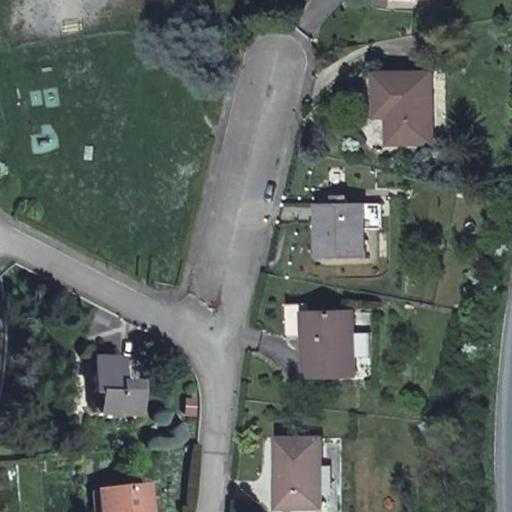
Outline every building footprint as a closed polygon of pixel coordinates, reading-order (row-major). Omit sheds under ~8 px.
[(403,109),(403,115),(403,142),(446,142),(445,71),(390,72),(391,108),(403,109)] [(353,199),(353,198),(312,199),(314,254),(354,254),(354,225),(353,199)] [(369,199),(353,199),(354,225),(369,224),(369,199)] [(306,325),(308,305),(308,296),(292,295),(290,329),(313,330),(313,325),(306,325)] [(354,370),(357,307),(308,305),(306,325),(313,325),(313,330),(311,368),(354,370)] [(106,383),(105,358),(79,359),(80,393),(87,393),(87,414),(124,413),(123,383),(106,383)] [(319,493),(317,426),(278,427),(279,494),(319,493)] [(136,511),(134,486),(87,492),(89,511),(136,511)]
